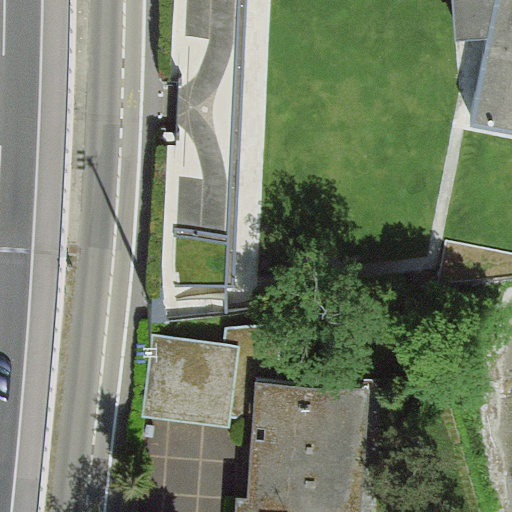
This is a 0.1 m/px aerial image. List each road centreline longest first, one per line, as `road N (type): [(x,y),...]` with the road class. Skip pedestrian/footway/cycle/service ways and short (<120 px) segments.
road 1 (primary): [(68,511),(96,244),(104,0)]
road 2 (motorway): [(0,177),(5,0)]
